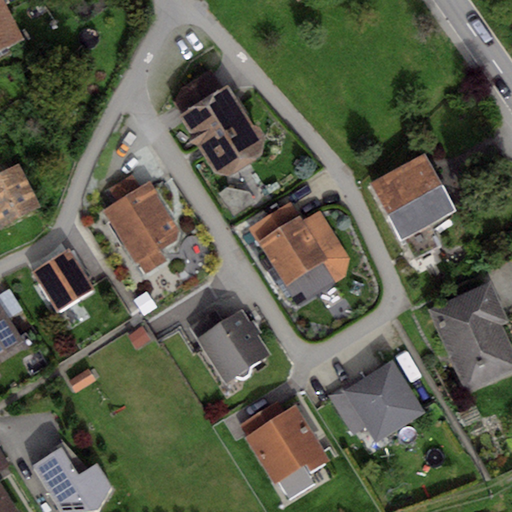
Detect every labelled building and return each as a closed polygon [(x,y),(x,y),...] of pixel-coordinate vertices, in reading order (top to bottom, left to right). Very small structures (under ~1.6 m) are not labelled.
[(0,0),(0,52),(23,40),(1,0),(0,0)] [(174,98),(183,114),(222,90),(212,75),(174,98)] [(183,114),(179,116),(190,134),(189,142),(196,145),(215,174),(233,176),(261,155),(266,140),(260,129),(254,128),(229,85),(222,90),(183,114)] [(425,155),(369,186),(399,243),(402,242),(413,262),(439,248),(429,228),(456,213),(425,155)] [(18,164),(0,173),(0,229),(42,209),(18,164)] [(104,193),(111,205),(140,187),(132,175),(104,193)] [(179,232),(148,182),(140,187),(111,205),(102,211),(135,266),(137,265),(145,276),(165,263),(159,252),(176,243),(179,232)] [(249,229),(257,242),(300,216),(292,203),(249,229)] [(257,242),(298,308),(347,277),(349,258),(321,212),(303,220),(300,216),(257,242)] [(69,249),(31,272),(56,312),(93,290),(69,249)] [(490,281),(428,309),(467,395),(511,374),(511,347),(503,327),(510,324),(490,281)] [(0,295),(0,301),(10,318),(24,310),(11,289),(0,295)] [(157,309),(146,293),(133,301),(145,318),(157,309)] [(0,357),(24,343),(10,318),(0,301),(0,357)] [(226,385),(271,355),(241,310),(221,323),(196,339),(226,385)] [(190,329),(196,339),(221,323),(215,313),(190,329)] [(128,335),(136,350),(151,342),(142,327),(128,335)] [(424,414),(392,361),(343,391),(366,429),(375,444),(424,414)] [(76,394),(96,381),(89,369),(69,383),(76,394)] [(352,437),(366,429),(343,391),(342,388),(328,396),(352,437)] [(241,425),(248,436),(284,414),(276,402),(241,425)] [(248,436),(245,439),(259,462),(311,429),(296,406),(284,414),(248,436)] [(311,429),(259,462),(275,485),(279,482),(290,500),(315,484),(308,473),(312,471),(330,459),(326,453),(311,429)] [(47,457),(32,466),(60,511),(85,511),(98,510),(112,487),(98,464),(89,469),(64,442),(44,454),(47,457)] [(0,469),(8,464),(0,450),(0,469)] [(0,511),(17,511),(0,484),(0,511)]
